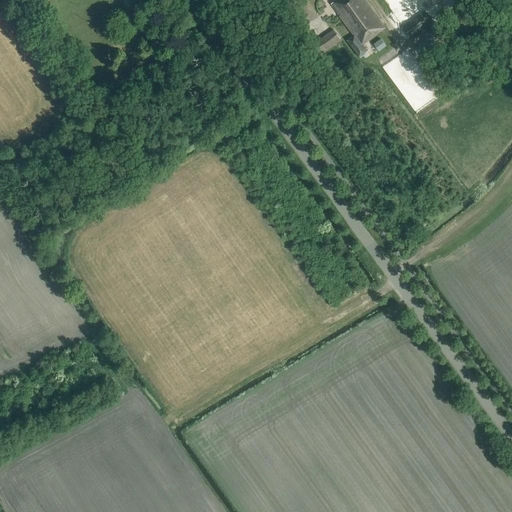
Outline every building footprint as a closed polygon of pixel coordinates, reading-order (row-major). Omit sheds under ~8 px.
[(333,0),(335,2),(331,4),(355,35),(348,40),(360,57),(367,51),(363,45),(385,28),(364,0),(333,0)] [(421,12),(401,27),(410,38),(430,23),(432,21),(424,10),(421,12)] [(328,50),(341,40),(334,31),(321,40),(328,50)] [(384,37),(376,43),(382,50),(390,44),(384,37)] [(432,60),(423,66),(437,86),(446,80),(432,60)]
